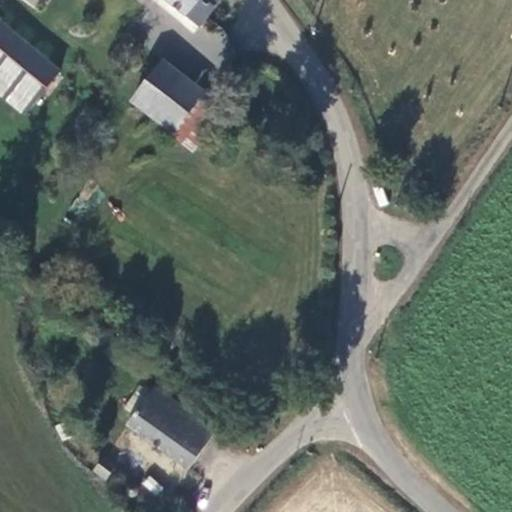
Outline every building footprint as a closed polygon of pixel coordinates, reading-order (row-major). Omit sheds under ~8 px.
[(163,0),(196,26),(216,2),(217,0),(163,0)] [(0,27),(0,98),(23,117),(57,73),(0,27)] [(122,72),(138,49),(124,39),(108,60),(122,72)] [(167,129),(173,134),(203,95),(162,64),(132,103),(138,108),(167,129)] [(197,152),(226,113),(203,95),(173,134),(197,152)] [(160,138),(167,129),(138,108),(131,117),(160,138)] [(99,125),(84,116),(58,146),(75,160),(99,125)] [(126,432),(188,472),(212,434),(152,393),(126,432)] [(86,471),(112,490),(121,477),(96,459),(86,471)] [(158,497),(164,486),(146,476),(140,486),(158,497)] [(139,488),(136,484),(132,483),(128,486),(127,490),(129,494),(134,495),(138,493),(139,488)]
